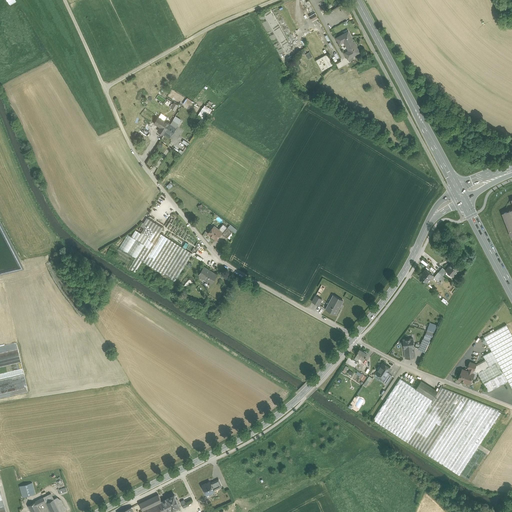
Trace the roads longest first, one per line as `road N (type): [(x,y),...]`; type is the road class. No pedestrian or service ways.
road 1 (unclassified): [(354,336),(215,252),(139,160),(106,89)]
road 2 (tertiary): [(354,336),(277,416),(100,511)]
road 3 (primary): [(357,0),(461,194)]
road 4 (unclassified): [(280,0),(190,39),(106,89)]
road 5 (tertiary): [(461,194),(433,216),(401,276),(354,336)]
